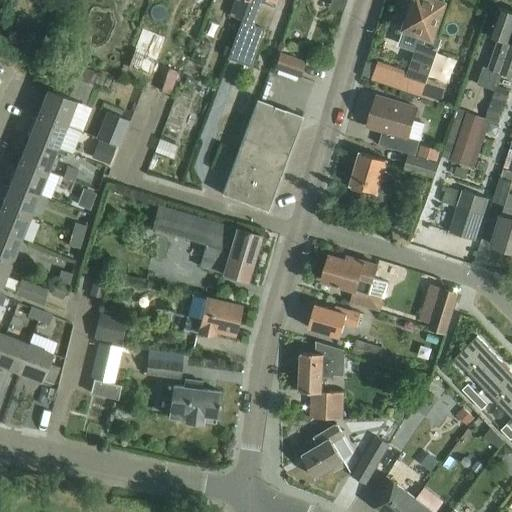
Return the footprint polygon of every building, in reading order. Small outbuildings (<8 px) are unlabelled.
[(242,17),(227,59),(249,67),(263,29),(252,25),(260,3),(272,8),(274,0),(249,0),(249,1),(248,0),(242,17)] [(234,0),(230,12),(242,17),(248,0),(249,1),(249,0),(234,0)] [(422,35),(403,92),(425,99),(440,105),(445,88),(431,83),(426,82),(440,40),(434,38),(446,3),(438,0),(414,0),(404,29),(422,35)] [(500,73),(511,35),(511,11),(499,7),(489,36),(498,39),(488,67),(484,65),(478,83),(494,89),(495,86),(500,73)] [(511,35),(500,73),(511,76),(511,35)] [(275,68),(299,77),(305,62),(280,53),(275,68)] [(81,66),(77,79),(88,83),(92,70),(81,66)] [(493,89),(481,85),(473,109),(485,113),(493,89)] [(495,86),(494,89),(485,117),(484,121),(498,125),(504,107),(509,90),(495,86)] [(47,91),(38,115),(66,126),(76,103),(47,91)] [(377,96),(368,127),(383,131),(379,145),(415,156),(420,141),(425,123),(414,120),(417,108),(377,96)] [(266,211),(300,116),(255,100),(221,194),(266,211)] [(445,103),(446,120),(458,119),(456,102),(445,103)] [(484,121),(485,117),(468,111),(453,159),(471,164),(484,121)] [(106,112),(96,138),(121,148),(130,122),(106,112)] [(81,132),(38,115),(29,137),(57,149),(72,155),(81,132)] [(489,123),(487,132),(496,135),(499,126),(489,123)] [(29,137),(19,160),(48,172),(57,149),(29,137)] [(97,140),(91,157),(109,164),(115,147),(97,140)] [(421,144),(418,156),(436,161),(439,150),(421,144)] [(378,192),(387,160),(360,153),(351,185),(378,192)] [(408,154),(405,168),(434,176),(438,163),(408,154)] [(19,160),(10,184),(38,195),(50,199),(59,176),(48,172),(19,160)] [(67,166),(62,178),(73,182),(78,170),(67,166)] [(511,251),(511,194),(508,193),(511,182),(501,178),(494,201),(504,204),(492,245),(511,251)] [(10,184),(1,207),(29,218),(38,195),(10,184)] [(77,203),(90,208),(96,192),(83,187),(77,203)] [(463,190),(450,232),(475,239),(487,198),(463,190)] [(29,218),(1,207),(0,208),(0,233),(20,241),(29,218)] [(199,267),(247,281),(260,236),(158,207),(151,230),(205,246),(199,267)] [(74,222),(71,233),(83,237),(86,226),(74,222)] [(20,241),(0,233),(0,259),(11,264),(20,241)] [(83,237),(71,233),(67,244),(80,248),(83,237)] [(346,256),(345,259),(330,255),(322,280),(353,289),(349,303),(369,309),(373,295),(384,298),(389,282),(373,277),(376,264),(346,256)] [(11,264),(0,259),(0,286),(1,287),(2,287),(17,293),(16,293),(42,303),(47,291),(21,281),(21,283),(6,277),(11,264)] [(56,282),(67,286),(68,286),(71,274),(60,270),(56,282)] [(95,274),(90,295),(103,298),(108,277),(95,274)] [(67,286),(56,282),(55,282),(50,295),(62,299),(67,286)] [(426,296),(420,318),(432,321),(431,327),(448,332),(454,311),(459,294),(442,289),(441,292),(431,297),(426,296)] [(241,306),(193,295),(185,329),(203,333),(204,328),(234,335),(241,306)] [(357,326),(361,313),(335,306),(334,309),(316,303),(309,327),(340,337),(344,323),(357,326)] [(38,321),(41,312),(31,307),(27,317),(38,321)] [(41,312),(38,321),(48,325),(52,316),(41,312)] [(126,319),(99,313),(93,339),(120,346),(126,319)] [(4,334),(0,345),(0,365),(17,372),(28,344),(4,334)] [(478,336),(455,357),(484,388),(507,367),(478,336)] [(355,339),(351,351),(383,361),(386,350),(381,349),(381,348),(355,339)] [(301,352),(300,392),(312,392),(322,393),(323,376),(334,377),(334,375),(342,375),(343,349),(314,340),(314,353),(301,352)] [(99,343),(90,377),(113,382),(122,348),(99,343)] [(28,344),(17,372),(41,381),(42,379),(49,363),(52,354),(28,344)] [(184,355),(150,350),(147,373),(181,378),(183,363),(184,355)] [(49,363),(42,379),(53,383),(59,367),(49,363)] [(511,371),(507,367),(484,388),(511,417),(511,371)] [(118,398),(121,384),(93,378),(90,392),(118,398)] [(432,379),(426,388),(439,396),(445,388),(432,379)] [(217,417),(220,391),(166,384),(165,397),(170,398),(168,416),(185,418),(185,420),(202,423),(203,415),(217,417)] [(466,386),(463,389),(473,399),(478,394),(469,384),(466,386)] [(478,394),(473,399),(482,409),(488,404),(478,394)] [(312,404),(311,417),(343,418),(344,406),(312,404)] [(464,407),(460,412),(470,421),(475,416),(464,407)] [(404,408),(388,409),(389,418),(404,417),(404,408)] [(318,446),(302,455),(316,478),(331,469),(335,470),(342,466),(343,462),(344,461),(333,443),(344,436),(337,424),(314,438),(318,446)] [(511,428),(507,424),(502,429),(511,439),(511,438),(511,428)] [(491,427),(484,436),(499,447),(504,441),(491,427)] [(375,469),(389,445),(390,444),(377,436),(353,477),(366,484),(375,469)] [(503,443),(496,453),(504,459),(511,450),(503,443)] [(387,476),(369,500),(385,511),(404,511),(415,497),(387,476)] [(434,511),(415,497),(404,511),(434,511)]
